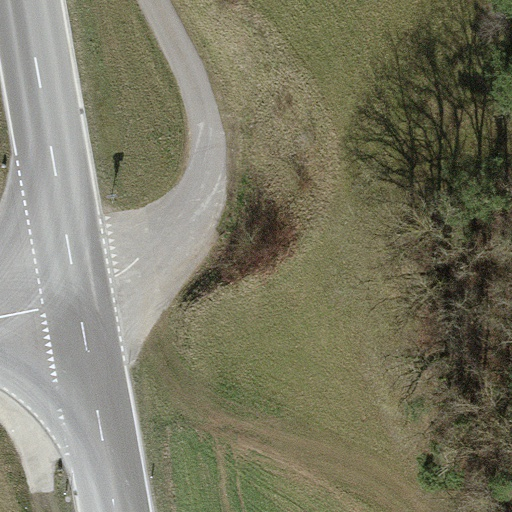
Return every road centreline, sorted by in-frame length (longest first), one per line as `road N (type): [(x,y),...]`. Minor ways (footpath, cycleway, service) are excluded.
road 1 (unclassified): [(156,0),(193,76),(208,173),(176,240),(127,277),(78,293)]
road 2 (secondary): [(28,0),(78,293)]
road 3 (secondary): [(78,293),(116,511)]
road 4 (track): [(49,511),(4,316)]
